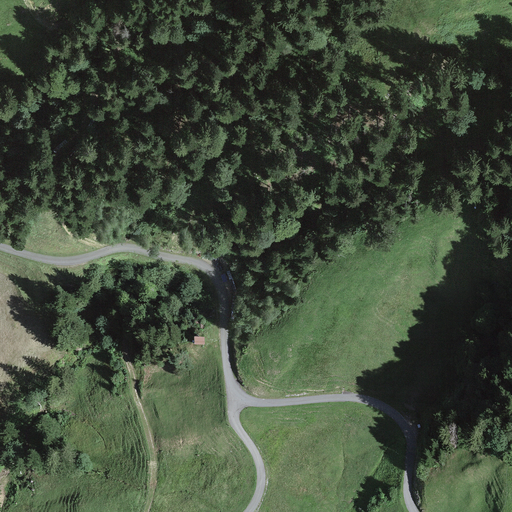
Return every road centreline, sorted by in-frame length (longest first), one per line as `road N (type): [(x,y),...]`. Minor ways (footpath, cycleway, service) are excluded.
road 1 (unclassified): [(0,246),(42,260),(80,261),(132,248),(201,263),(219,280),(235,400),(359,395),(401,414),(413,434),(415,511)]
road 2 (track): [(235,400),(264,470),(245,511)]
